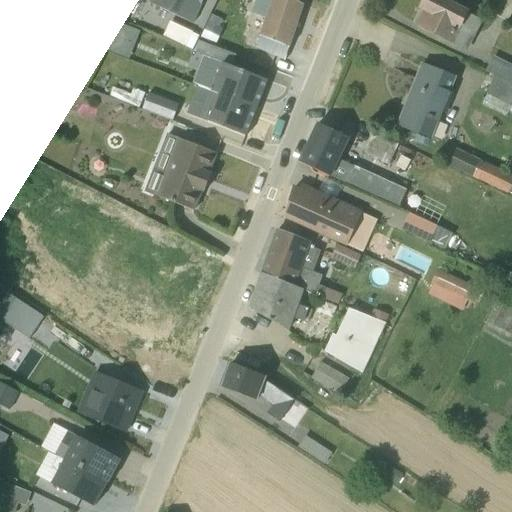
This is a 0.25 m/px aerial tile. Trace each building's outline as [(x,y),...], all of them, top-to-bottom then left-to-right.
[(150,0),(149,3),(192,24),(203,0),(150,0)] [(302,6),(290,0),(255,0),(251,13),(265,18),(254,49),(283,61),(302,6)] [(465,10),(442,0),(423,0),(419,8),(426,12),(419,26),(466,52),(481,21),(465,13),(465,10)] [(511,0),(499,0),(493,13),(507,21),(511,11),(511,0)] [(131,55),(139,25),(120,19),(111,49),(131,55)] [(197,41),(193,52),(203,56),(192,85),(211,92),(256,109),(267,81),(230,66),(234,56),(197,41)] [(511,87),(511,66),(493,56),(484,72),(493,77),(511,87)] [(455,78),(420,63),(395,127),(431,141),(455,78)] [(486,95),(482,103),(506,116),(508,112),(511,113),(511,87),(493,77),(485,93),(486,95)] [(112,87),(109,97),(138,109),(142,99),(112,87)] [(195,88),(185,114),(245,137),(256,109),(211,92),(210,93),(195,88)] [(178,105),(148,94),(143,110),(172,121),(178,105)] [(298,163),(398,208),(406,190),(355,166),(357,162),(356,162),(341,155),(349,139),(317,124),(298,163)] [(398,145),(373,133),(364,154),(388,166),(398,145)] [(143,192),(192,211),(200,192),(203,193),(210,175),(207,173),(215,154),(166,135),(143,192)] [(511,196),(511,175),(449,146),(442,164),(509,195),(511,196)] [(297,191),(293,189),(285,217),(360,253),(375,220),(361,214),(362,211),(300,185),(297,191)] [(436,226),(409,214),(400,231),(428,244),(436,226)] [(320,298),(337,305),(341,295),(317,285),(320,277),(311,273),(319,252),(308,248),(310,243),(277,231),(261,274),(302,292),(310,294),(311,292),(320,296),(320,298)] [(338,243),(330,258),(353,269),(360,253),(338,243)] [(433,286),(429,295),(461,310),(465,302),(477,307),(484,292),(436,270),(430,285),(433,286)] [(261,274),(249,309),(287,332),(292,319),(303,322),(307,309),(298,305),(302,292),(261,274)] [(9,292),(0,305),(0,316),(31,336),(44,314),(9,292)] [(323,352),(362,374),(384,325),(348,310),(335,336),(331,334),(323,352)] [(348,379),(320,363),(312,377),(339,395),(348,379)] [(230,364),(221,388),(255,403),(258,398),(271,407),(266,414),(278,422),(292,400),(264,381),(265,378),(230,364)] [(92,374),(76,413),(125,432),(140,393),(92,374)] [(0,398),(0,402),(12,407),(20,389),(7,383),(0,398)] [(115,466),(118,460),(76,437),(75,438),(66,433),(54,455),(106,483),(109,478),(116,466),(115,466)] [(331,453),(305,436),(297,448),(323,465),(331,453)] [(106,483),(54,455),(48,452),(35,476),(93,507),(106,483)] [(0,496),(6,499),(2,510),(7,511),(14,511),(18,504),(26,507),(31,493),(5,484),(0,496)]
